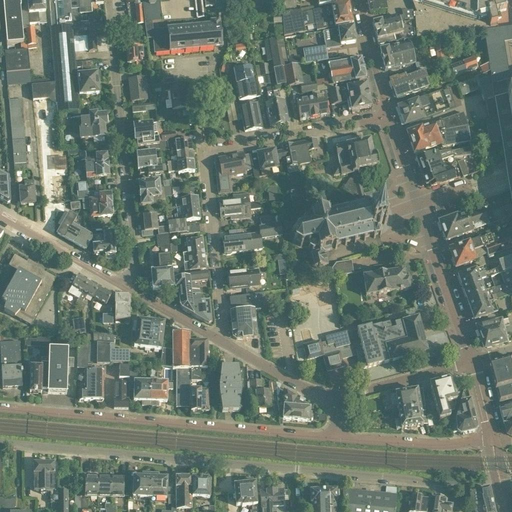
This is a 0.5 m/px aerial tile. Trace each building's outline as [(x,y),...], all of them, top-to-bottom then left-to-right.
[(25,26),(22,0),(2,0),(6,45),(23,43),(22,30),(25,30),(25,26)] [(43,0),(22,0),(25,26),(29,25),(39,25),(38,21),(46,20),(43,0)] [(54,84),(31,86),(32,101),(47,100),(56,105),(57,114),(68,113),(79,112),(76,76),(75,63),(72,24),(69,0),(48,0),(51,28),(49,29),(54,79),(54,84)] [(69,0),(72,24),(79,24),(79,14),(77,0),(69,0)] [(77,0),(79,14),(91,13),(90,9),(90,8),(90,5),(89,0),(77,0)] [(144,24),(151,23),(161,22),(158,0),(141,0),(142,6),(144,24)] [(204,0),(205,8),(214,7),(215,14),(224,13),(221,0),(204,0)] [(386,14),(383,0),(367,0),(370,15),(386,14)] [(410,0),(412,2),(414,3),(415,10),(417,10),(417,13),(414,14),(416,39),(497,28),(495,20),(501,19),(499,13),(505,11),(498,0),(410,0)] [(300,11),(293,12),(290,13),(282,14),(283,37),(305,33),(304,27),(315,25),(316,32),(334,28),(335,28),(351,25),(352,25),(348,4),(314,11),(302,14),(301,14),(300,11)] [(142,6),(135,7),(136,25),(144,24),(142,6)] [(375,34),(413,24),(413,22),(412,11),(407,12),(407,11),(401,12),(402,17),(398,18),(398,17),(372,24),(375,34)] [(87,19),(88,25),(89,37),(87,37),(88,53),(96,52),(93,16),(91,16),(87,19)] [(210,25),(166,29),(168,53),(222,48),(220,22),(210,23),(210,25)] [(151,23),(144,24),(145,31),(145,32),(146,40),(153,39),(154,54),(168,53),(166,29),(152,31),(151,23)] [(413,24),(375,34),(378,45),(402,39),(403,41),(413,39),(413,24)] [(29,29),(29,25),(25,26),(25,30),(27,46),(35,45),(34,28),(29,29)] [(341,48),(340,46),(355,43),(353,28),(337,30),(323,33),(329,32),(331,43),(324,44),(325,47),(303,51),(305,65),(328,61),(326,50),(341,48)] [(487,58),(501,55),(497,30),(483,31),(487,58)] [(441,37),(433,38),(434,43),(435,49),(436,54),(443,53),(442,44),(441,37)] [(286,64),(282,39),(264,42),(267,62),(272,61),(276,87),(285,85),(282,68),(289,67),(288,64),(286,64)] [(141,47),(138,47),(138,43),(135,40),(131,41),(125,41),(127,66),(132,65),(132,68),(139,68),(138,58),(142,58),(141,47)] [(443,53),(444,60),(452,59),(450,43),(442,44),(443,53)] [(414,64),(410,45),(409,44),(379,51),(384,72),(414,64)] [(5,52),(4,52),(6,74),(12,74),(18,74),(24,73),(30,73),(28,51),(5,53),(5,52)] [(501,55),(487,58),(488,65),(489,71),(490,73),(492,85),(505,81),(501,55)] [(472,59),(461,63),(465,74),(475,70),(476,69),(476,68),(472,59)] [(316,87),(317,93),(328,91),(333,90),(332,86),(365,80),(362,70),(360,60),(328,66),(330,76),(332,84),(316,87)] [(77,76),(82,75),(82,70),(93,69),(92,62),(75,63),(76,76),(77,76)] [(465,74),(461,63),(450,67),(454,78),(465,74)] [(220,73),(226,75),(229,66),(223,64),(220,73)] [(255,68),(257,78),(270,76),(268,65),(259,66),(259,67),(255,68)] [(481,74),(489,71),(488,65),(479,68),(481,74)] [(247,100),(256,99),(249,66),(232,69),(239,101),(247,100)] [(301,77),(299,66),(289,67),(282,68),(285,85),(286,88),(300,86),(301,94),(311,93),(312,94),(317,93),(316,87),(315,83),(311,84),(309,76),(301,77)] [(428,67),(416,69),(418,74),(406,78),(405,76),(390,82),(390,83),(389,84),(391,91),(426,79),(424,73),(431,71),(430,67),(429,67),(428,67)] [(493,99),(491,85),(492,85),(490,73),(474,78),(475,79),(479,90),(483,102),(485,102),(485,101),(493,99)] [(97,74),(82,75),(77,76),(79,96),(99,94),(97,74)] [(146,101),(144,78),(128,80),(131,102),(146,101)] [(427,80),(426,79),(391,91),(394,98),(396,99),(396,100),(435,86),(433,78),(427,80)] [(446,102),(479,90),(475,79),(442,91),(442,92),(445,101),(446,102)] [(333,90),(328,91),(330,103),(368,96),(366,84),(333,90)] [(174,85),(163,86),(164,92),(170,92),(172,110),(187,109),(185,86),(174,88),(174,85)] [(272,93),(279,126),(287,124),(283,101),(280,102),(278,92),(272,93)] [(445,101),(442,92),(397,108),(401,117),(445,101)] [(279,126),(272,93),(266,94),(268,104),(266,105),(270,128),(279,126)] [(370,108),(368,96),(330,103),(331,106),(346,103),(348,112),(351,111),(351,112),(351,111),(352,114),(359,112),(358,110),(370,108)] [(313,119),(328,116),(324,97),(310,99),(313,119)] [(256,99),(247,100),(253,131),(262,130),(257,108),(262,107),(260,98),(256,99)] [(313,119),(310,99),(295,102),(299,121),(313,119)] [(497,122),(493,99),(485,101),(485,102),(489,123),(497,122)] [(9,108),(22,107),(22,100),(9,101),(9,108)] [(247,100),(239,101),(234,102),(236,112),(240,111),(244,133),(253,131),(247,100)] [(446,102),(445,101),(401,117),(404,127),(449,110),(446,102)] [(234,120),(233,102),(226,103),(227,121),(234,120)] [(131,107),(132,114),(145,113),(144,105),(131,107)] [(85,112),(79,112),(68,113),(69,120),(86,118),(85,112)] [(442,132),(467,127),(462,114),(406,134),(410,143),(442,132)] [(94,143),(103,143),(103,139),(104,139),(103,127),(105,126),(105,116),(96,117),(96,115),(89,115),(89,120),(81,121),(82,131),(79,131),(80,141),(93,140),(94,143)] [(501,143),(498,123),(486,125),(489,145),(501,143)] [(140,126),(133,126),(135,142),(136,142),(137,149),(145,148),(145,152),(159,151),(158,142),(156,125),(152,126),(152,124),(140,126)] [(442,132),(410,143),(414,154),(440,145),(441,148),(470,143),(467,127),(442,132)] [(190,139),(176,141),(175,133),(160,135),(161,142),(162,143),(166,143),(167,151),(174,150),(175,152),(192,151),(190,139)] [(292,145),(296,166),(309,163),(307,152),(318,150),(316,140),(292,145)] [(353,174),(357,173),(356,170),(378,165),(376,155),(373,155),(369,140),(334,148),(338,166),(331,168),(333,177),(340,175),(340,177),(353,174)] [(162,143),(161,142),(158,142),(159,151),(159,152),(167,151),(166,143),(162,143)] [(283,151),(275,153),(276,161),(282,160),(285,162),(286,168),(287,175),(297,173),(296,166),(292,145),(282,147),(283,151)] [(454,152),(456,158),(473,156),(471,149),(454,152)] [(192,151),(175,152),(176,162),(167,163),(167,164),(193,162),(192,151)] [(276,161),(275,153),(274,151),(256,154),(258,163),(251,164),(254,179),(272,175),(271,170),(278,168),(276,161)] [(96,160),(90,160),(89,153),(80,154),(81,162),(84,161),(86,180),(108,178),(106,156),(96,157),(96,160)] [(147,175),(147,177),(162,175),(162,172),(161,167),(156,168),(154,153),(136,155),(137,171),(139,171),(139,175),(147,175)] [(419,168),(452,159),(449,153),(415,158),(419,168)] [(243,155),(226,158),(230,177),(244,174),(244,172),(251,171),(248,155),(243,156),(243,155)] [(26,164),(26,156),(13,157),(14,165),(26,164)] [(54,156),(55,176),(66,175),(65,156),(54,156)] [(231,189),(230,177),(226,158),(218,159),(218,161),(216,161),(214,164),(217,190),(231,189)] [(455,167),(452,159),(419,168),(423,178),(455,167)] [(463,161),(457,163),(462,178),(463,178),(467,176),(469,176),(463,161)] [(194,173),(193,162),(167,164),(168,174),(177,173),(178,175),(194,173)] [(455,167),(423,178),(426,187),(427,187),(430,188),(431,189),(459,179),(455,167)] [(0,173),(0,201),(7,205),(10,204),(8,178),(0,173)] [(357,173),(353,174),(354,179),(349,180),(342,191),(353,197),(358,196),(359,204),(357,205),(356,202),(354,202),(355,205),(347,207),(346,204),(344,205),(345,207),(337,209),(337,207),(335,207),(335,210),(328,212),(327,207),(325,208),(326,210),(321,211),(321,209),(314,210),(314,213),(311,214),(310,211),(308,211),(309,216),(304,217),(304,216),(303,217),(304,218),(302,220),(301,220),(300,221),(302,221),(303,226),(297,227),(293,232),(291,233),(291,234),(293,234),(294,240),(293,241),(294,243),(295,242),(300,245),(300,246),(302,246),(302,245),(307,244),(307,245),(308,245),(308,248),(308,249),(309,250),(309,249),(312,250),(311,251),(312,252),(313,251),(318,249),(318,252),(310,254),(313,268),(328,265),(327,260),(326,255),(325,255),(324,252),(331,250),(331,248),(334,247),(334,248),(336,248),(336,246),(336,245),(344,243),(344,245),(346,245),(345,243),(353,241),(354,243),(355,243),(355,240),(363,238),(363,241),(365,240),(364,238),(372,236),(373,239),(375,238),(374,236),(379,235),(380,236),(381,235),(379,234),(381,230),(382,229),(382,228),(381,229),(379,227),(380,227),(381,225),(381,224),(384,223),(384,225),(386,225),(386,224),(386,222),(387,222),(387,220),(385,220),(382,211),(384,211),(384,209),(383,209),(382,207),(381,208),(381,206),(379,207),(380,209),(377,210),(376,208),(375,208),(373,201),(374,200),(373,199),(373,200),(371,193),(363,195),(357,173)] [(33,188),(32,182),(24,183),(25,189),(19,189),(20,205),(34,204),(33,188)] [(165,204),(164,197),(164,189),(158,189),(158,182),(139,184),(141,207),(165,204)] [(88,200),(89,210),(90,219),(112,217),(110,196),(100,196),(99,192),(88,193),(87,183),(76,184),(78,201),(82,201),(88,200)] [(276,200),(276,186),(267,186),(267,200),(276,200)] [(249,206),(249,211),(260,209),(259,204),(256,204),(256,203),(249,204),(248,200),(248,195),(231,196),(232,202),(218,203),(219,211),(235,210),(235,209),(243,208),(242,206),(249,206)] [(182,211),(198,209),(197,198),(175,200),(175,209),(182,208),(182,211)] [(482,209),(466,214),(469,222),(442,232),(445,242),(473,232),(472,230),(474,229),(474,230),(487,226),(511,216),(511,211),(511,205),(495,211),(493,205),(482,209)] [(235,210),(219,211),(220,219),(230,218),(230,220),(250,218),(249,211),(249,206),(242,206),(243,208),(235,209),(235,210)] [(177,222),(172,223),(167,223),(169,236),(179,234),(180,236),(199,234),(198,224),(186,226),(185,222),(199,220),(198,209),(182,211),(183,214),(176,214),(177,222)] [(469,222),(466,214),(466,213),(439,223),(442,232),(469,222)] [(75,246),(83,232),(72,226),(76,218),(68,214),(56,235),(75,246)] [(168,235),(167,227),(157,228),(156,215),(142,216),(144,232),(157,231),(158,236),(168,235)] [(279,224),(278,215),(259,217),(260,227),(279,224)] [(279,224),(260,227),(258,228),(259,234),(260,234),(260,241),(282,237),(280,224),(279,224)] [(487,237),(482,239),(484,247),(511,236),(511,228),(497,234),(487,237)] [(487,237),(497,234),(495,229),(485,233),(487,237)] [(91,237),(83,232),(75,246),(85,251),(93,256),(94,256),(92,238),(91,238),(91,237)] [(260,234),(259,234),(242,236),(228,238),(222,239),(223,247),(260,242),(260,241),(260,234)] [(96,237),(92,238),(94,256),(104,255),(104,258),(105,258),(105,260),(108,261),(112,261),(114,260),(114,257),(115,257),(113,235),(102,236),(102,237),(96,237)] [(485,247),(484,248),(487,254),(488,259),(493,257),(492,255),(511,248),(511,236),(484,247),(485,247)] [(188,256),(204,255),(202,239),(186,241),(188,256)] [(485,247),(484,247),(482,239),(469,244),(468,243),(448,250),(451,259),(484,248),(485,247)] [(261,250),(260,242),(223,247),(224,255),(226,256),(230,256),(232,254),(261,250)] [(169,247),(160,248),(160,257),(158,257),(158,267),(159,273),(171,271),(169,247)] [(484,248),(451,259),(455,269),(482,259),(481,256),(487,254),(484,248)] [(204,255),(188,256),(189,265),(183,265),(184,272),(189,272),(205,270),(204,255)] [(0,304),(0,309),(30,326),(56,279),(14,256),(8,267),(17,272),(1,301),(2,302),(0,304)] [(511,269),(511,256),(498,262),(500,268),(498,269),(500,274),(511,269)] [(279,270),(286,269),(285,261),(278,262),(279,270)] [(351,262),(336,264),(331,270),(332,278),(353,274),(351,262)] [(159,273),(158,267),(150,268),(152,291),(173,289),(172,278),(171,271),(159,273)] [(462,288),(490,278),(494,276),(495,276),(493,271),(486,273),(484,267),(458,277),(462,288)] [(511,269),(500,274),(504,285),(511,282),(511,269)] [(405,284),(403,271),(370,276),(369,271),(361,272),(365,297),(410,290),(408,283),(405,284)] [(227,283),(257,279),(256,272),(246,273),(245,272),(226,274),(227,283)] [(207,282),(206,273),(189,275),(190,279),(190,284),(207,282)] [(79,300),(89,282),(78,276),(68,294),(78,300),(79,300)] [(490,278),(462,288),(466,299),(494,289),(490,278)] [(190,279),(174,281),(175,290),(178,290),(179,307),(181,310),(193,317),(191,292),(190,284),(190,279)] [(258,287),(257,279),(227,283),(228,291),(247,289),(247,288),(258,287)] [(89,282),(79,300),(82,302),(80,308),(83,310),(87,304),(83,302),(86,295),(94,299),(100,288),(89,282)] [(494,289),(466,299),(470,310),(493,302),(491,297),(496,295),(498,300),(510,296),(511,294),(511,282),(504,285),(494,289)] [(100,288),(94,299),(105,306),(112,295),(100,288)] [(191,292),(193,317),(208,325),(211,323),(209,302),(200,303),(199,291),(191,292)] [(257,338),(256,334),(253,311),(260,310),(259,304),(264,304),(263,293),(258,294),(229,299),(230,313),(229,313),(232,338),(236,341),(257,338)] [(114,320),(129,320),(130,300),(127,297),(115,297),(114,320)] [(497,313),(493,302),(470,310),(474,321),(497,313)] [(385,323),(416,315),(414,309),(384,317),(385,323)] [(102,325),(108,325),(112,325),(112,316),(103,316),(102,325)] [(79,334),(85,333),(83,319),(72,321),(74,333),(79,332),(79,334)] [(371,329),(370,327),(356,331),(359,342),(349,344),(346,333),(325,338),(326,343),(320,345),(319,342),(303,347),(306,361),(322,357),(327,373),(343,368),(341,360),(356,356),(360,370),(382,365),(382,364),(389,362),(389,363),(404,359),(411,357),(426,353),(417,319),(402,323),(402,324),(395,325),(396,329),(390,331),(389,324),(381,327),(381,326),(371,329)] [(147,349),(150,322),(136,321),(136,322),(133,322),(132,330),(135,330),(133,348),(147,349)] [(507,321),(479,328),(477,331),(480,339),(510,332),(509,327),(507,321)] [(164,324),(150,322),(147,349),(161,351),(164,324)] [(510,332),(480,339),(483,347),(486,349),(505,344),(511,342),(511,325),(509,327),(510,332)] [(189,369),(189,343),(189,333),(172,333),(172,371),(175,371),(175,408),(190,408),(190,391),(190,369),(189,369)] [(109,345),(114,346),(114,336),(93,334),(92,334),(93,344),(109,345)] [(25,347),(49,348),(50,339),(36,338),(36,340),(25,339),(25,347)] [(189,369),(190,369),(190,382),(201,382),(200,369),(207,369),(207,342),(189,343),(189,369)] [(0,357),(2,389),(22,388),(19,343),(0,343),(0,357)] [(93,344),(87,344),(77,343),(77,370),(77,374),(84,374),(84,372),(93,372),(94,372),(94,370),(92,370),(92,369),(91,369),(91,366),(109,366),(109,364),(109,345),(93,344)] [(114,346),(109,345),(109,364),(129,364),(129,352),(114,352),(114,346)] [(49,350),(48,359),(46,392),(46,395),(65,396),(68,351),(49,350)] [(170,351),(163,351),(161,367),(170,368),(170,351)] [(511,399),(511,358),(489,365),(500,403),(511,399)] [(46,392),(48,359),(41,359),(41,360),(37,359),(36,368),(30,368),(29,394),(40,395),(40,391),(46,392)] [(129,374),(129,373),(129,367),(118,367),(118,376),(124,376),(124,374),(129,374)] [(218,388),(222,388),(222,394),(218,394),(221,413),(239,413),(241,394),(237,394),(237,387),(241,387),(238,368),(221,368),(218,388)] [(84,372),(84,374),(84,393),(79,393),(79,402),(93,402),(93,372),(84,372)] [(93,372),(93,402),(103,402),(103,372),(94,372),(93,372)] [(129,374),(129,386),(134,386),(133,402),(141,402),(141,406),(150,407),(150,383),(149,383),(137,382),(137,373),(129,373),(129,374)] [(121,380),(120,384),(114,384),(113,410),(127,410),(128,386),(129,386),(129,374),(124,374),(124,376),(118,376),(118,380),(121,380)] [(440,382),(448,412),(451,412),(454,404),(453,401),(456,400),(451,382),(448,380),(440,382)] [(261,381),(249,382),(251,405),(256,405),(257,409),(270,408),(269,392),(262,393),(261,381)] [(448,412),(440,382),(429,385),(438,420),(450,417),(448,412)] [(150,383),(150,407),(158,407),(158,403),(166,403),(167,383),(153,383),(150,383)] [(398,412),(424,408),(423,404),(419,404),(418,402),(423,402),(422,390),(416,391),(395,394),(395,395),(390,396),(392,405),(396,404),(398,412)] [(208,391),(190,391),(190,408),(190,412),(191,412),(192,415),(198,415),(200,413),(208,413),(208,391)] [(277,407),(307,409),(307,405),(295,398),(286,392),(281,400),(276,397),(277,407)] [(477,429),(470,401),(460,403),(455,421),(457,431),(460,434),(474,431),(476,429),(477,429)] [(503,417),(511,414),(511,403),(500,406),(503,417)] [(309,409),(307,409),(277,407),(279,420),(310,423),(311,413),(309,413),(309,409)] [(424,408),(398,412),(399,420),(395,421),(396,430),(400,430),(422,426),(427,425),(426,417),(421,418),(420,412),(425,412),(424,408)] [(511,414),(503,417),(506,428),(511,426),(511,414)] [(43,494),(44,464),(33,464),(33,492),(40,492),(40,494),(43,494)] [(54,464),(44,464),(43,494),(45,494),(45,492),(50,492),(50,504),(51,504),(50,511),(58,511),(59,492),(58,492),(58,488),(54,488),(54,464)] [(149,499),(150,474),(142,474),(142,478),(133,478),(132,498),(149,499)] [(150,474),(149,499),(166,500),(167,479),(157,479),(157,475),(150,474)] [(98,497),(98,478),(84,478),(84,497),(98,497)] [(98,478),(98,497),(111,498),(111,478),(98,478)] [(111,478),(111,498),(123,498),(124,479),(111,478)] [(191,499),(192,479),(191,479),(191,478),(175,478),(175,488),(176,488),(175,510),(191,510),(191,499)] [(482,510),(493,508),(491,497),(490,497),(489,489),(480,491),(470,493),(467,478),(460,480),(465,502),(469,501),(470,503),(474,502),(475,508),(481,506),(482,510)] [(207,479),(192,479),(191,499),(209,499),(210,482),(207,479)] [(249,511),(257,511),(257,506),(254,484),(252,484),(252,480),(236,482),(236,486),(234,486),(236,507),(241,507),(241,508),(251,507),(252,511),(250,511),(249,511)] [(282,491),(271,492),(272,509),(270,509),(269,511),(283,511),(283,508),(282,491)] [(323,492),(323,511),(334,511),(335,504),(337,504),(336,491),(323,492)] [(394,511),(396,497),(342,491),(344,511),(394,511)] [(59,492),(58,511),(66,511),(67,492),(59,492)] [(272,509),(271,492),(260,493),(261,511),(269,511),(270,509),(272,509)] [(312,505),(312,511),(323,511),(323,492),(309,492),(310,505),(312,505)] [(428,511),(430,499),(422,498),(409,496),(407,511),(428,511)] [(4,499),(4,508),(3,511),(14,511),(15,499),(4,499)] [(435,499),(432,511),(450,511),(451,507),(445,506),(446,502),(443,500),(435,499)] [(493,511),(493,508),(482,510),(481,506),(475,508),(474,502),(470,503),(471,511),(493,511)]
